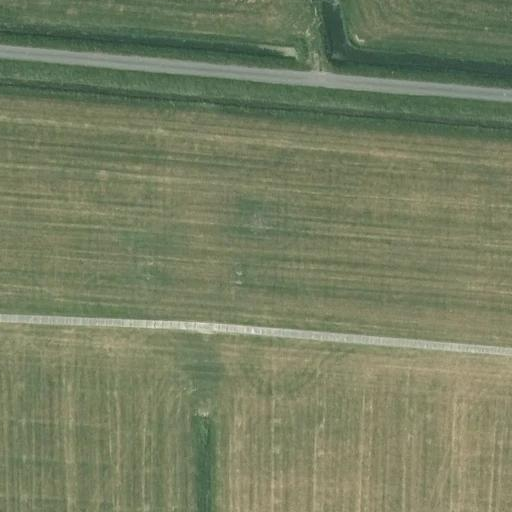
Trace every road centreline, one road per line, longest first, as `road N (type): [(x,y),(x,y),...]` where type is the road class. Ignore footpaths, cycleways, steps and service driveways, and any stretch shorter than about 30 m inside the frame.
road 1 (unclassified): [(511,95),(0,51)]
road 2 (track): [(511,352),(227,327),(0,318)]
